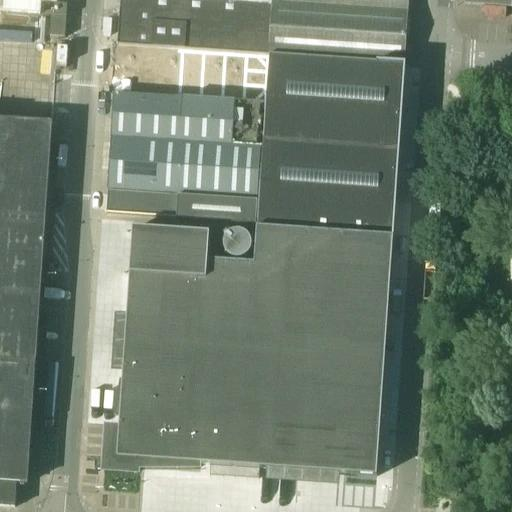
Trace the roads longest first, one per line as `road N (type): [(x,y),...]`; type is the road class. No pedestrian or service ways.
road 1 (unclassified): [(63,511),(91,0)]
road 2 (tertiary): [(435,47),(403,489),(388,511)]
